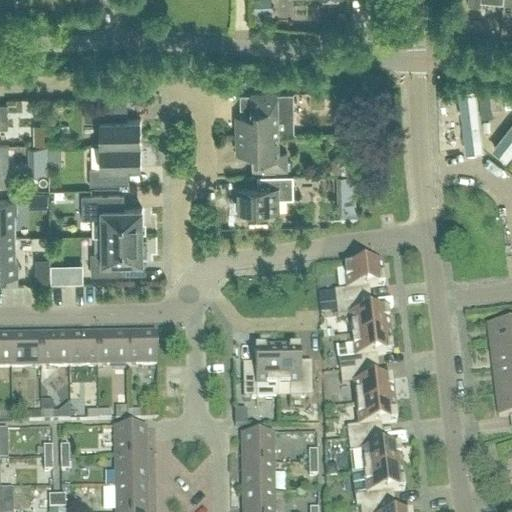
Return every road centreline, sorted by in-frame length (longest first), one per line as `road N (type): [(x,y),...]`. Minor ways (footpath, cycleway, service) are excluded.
road 1 (residential): [(0,81),(189,78),(202,85),(202,163),(181,190),(182,238),(199,276)]
road 2 (residential): [(199,276),(230,259),(428,234)]
road 3 (residential): [(464,511),(436,302)]
road 4 (residential): [(0,316),(159,312),(182,300)]
road 5 (residential): [(421,176),(413,0)]
road 6 (residential): [(199,276),(234,322),(314,321)]
